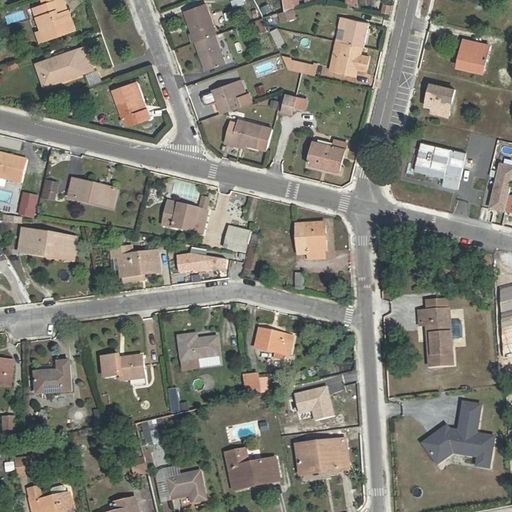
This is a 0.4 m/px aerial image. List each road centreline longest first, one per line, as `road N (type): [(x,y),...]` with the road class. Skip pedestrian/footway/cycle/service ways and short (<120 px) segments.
road 1 (residential): [(0,320),(240,289),(367,320)]
road 2 (residential): [(363,208),(409,0)]
road 3 (residential): [(378,511),(367,320)]
road 4 (residential): [(186,165),(0,121)]
road 5 (residential): [(363,208),(186,165)]
road 6 (residential): [(140,0),(187,131),(186,165)]
road 7 (residential): [(511,244),(363,208)]
